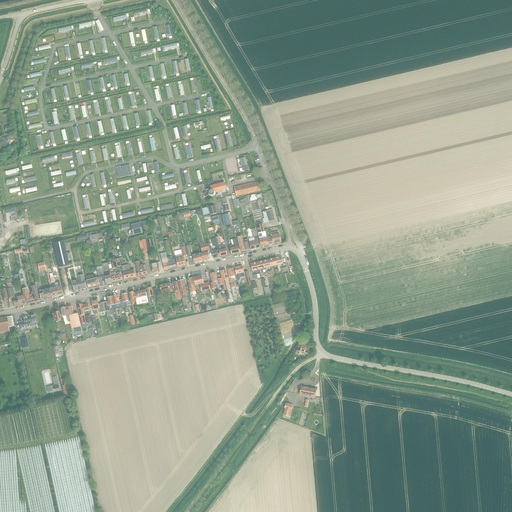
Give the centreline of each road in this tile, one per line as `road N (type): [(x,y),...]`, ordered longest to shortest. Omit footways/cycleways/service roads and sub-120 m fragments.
road 1 (residential): [(0,313),(290,246)]
road 2 (unclassified): [(511,395),(327,356),(316,343),(309,281)]
road 3 (unclassified): [(277,195),(243,113),(174,0)]
road 4 (track): [(187,511),(291,374),(320,352)]
